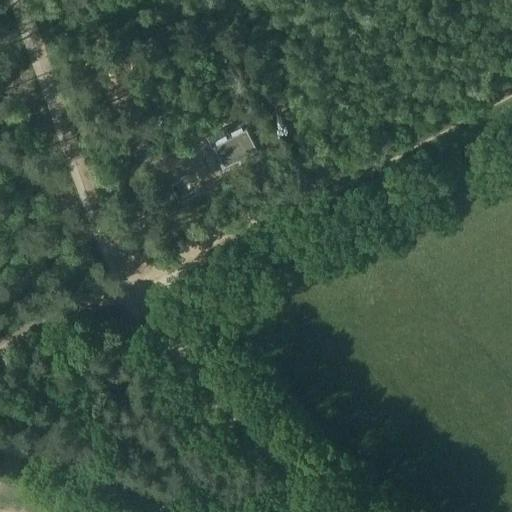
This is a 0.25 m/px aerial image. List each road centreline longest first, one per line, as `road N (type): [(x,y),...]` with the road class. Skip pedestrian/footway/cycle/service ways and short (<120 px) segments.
road 1 (track): [(319,511),(261,451),(139,282),(30,0)]
road 2 (track): [(511,73),(0,344)]
road 3 (track): [(184,511),(0,439)]
